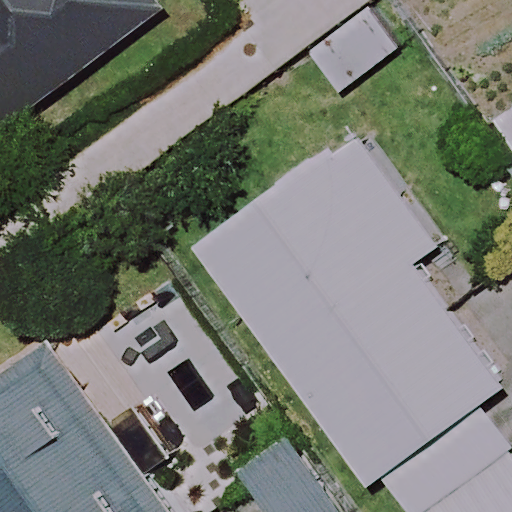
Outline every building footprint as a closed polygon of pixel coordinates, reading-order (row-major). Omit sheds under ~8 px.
[(0,0),(0,140),(168,17),(155,0),(0,0)] [(511,71),(478,96),(511,142),(511,71)] [(383,484),(488,406),(511,388),(511,385),(422,259),(446,243),(366,131),(210,243),(383,484)] [(184,511),(63,340),(0,385),(0,511),(184,511)] [(511,511),(511,440),(488,406),(383,484),(402,511),(511,511)]
